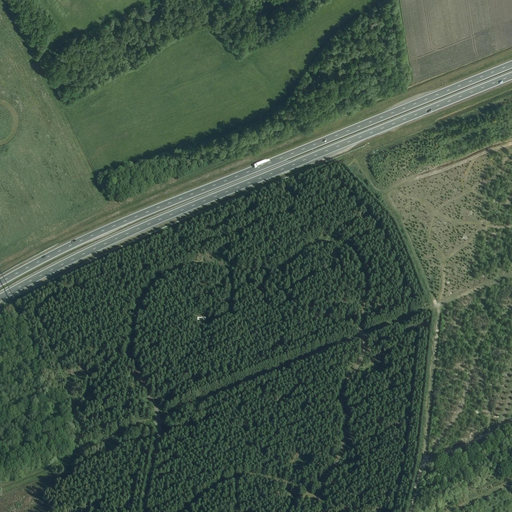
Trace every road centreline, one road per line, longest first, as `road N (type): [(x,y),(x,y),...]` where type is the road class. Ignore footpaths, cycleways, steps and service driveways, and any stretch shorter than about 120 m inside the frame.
road 1 (track): [(158,423),(131,358),(130,334),(154,281),(198,264),(270,273),(316,241),(333,240),(366,271),(362,357),(341,399),(346,438),(313,493)]
road 2 (trunk): [(0,298),(106,242),(511,76)]
road 3 (trunk): [(511,64),(99,231),(0,282)]
road 4 (track): [(511,275),(438,306),(423,462),(488,433),(476,356),(511,309)]
road 5 (track): [(476,356),(433,300),(389,190),(511,143)]
road 6 (track): [(446,259),(429,234),(436,212),(495,178),(511,154)]
road 7 (track): [(438,306),(446,259),(511,194)]
road 8 (track): [(313,493),(250,476),(185,511)]
road 9 (track): [(497,281),(501,264),(485,232),(485,201),(465,180),(473,158)]
road 10 (track): [(511,226),(454,221),(389,190)]
road 11 (track): [(423,462),(461,410),(476,356)]
